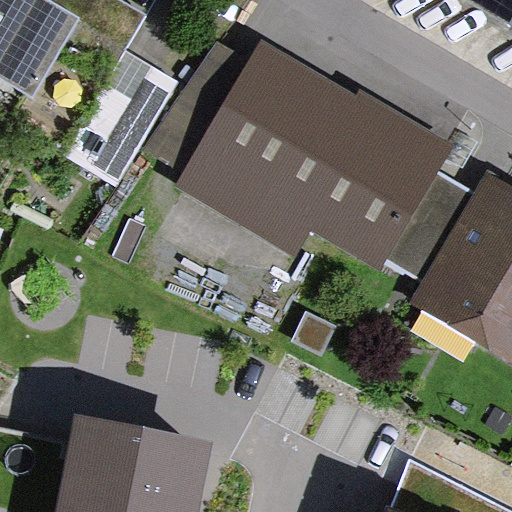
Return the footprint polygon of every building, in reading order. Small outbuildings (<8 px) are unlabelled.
[(0,0),(0,100),(80,147),(149,30),(98,0),(0,0)] [(511,0),(481,0),(511,17),(511,0)] [(495,192),(273,59),(198,182),(307,247),(323,221),(436,290),(427,305),(511,356),(511,172),(508,170),(495,192)] [(226,276),(186,256),(171,285),(210,306),(226,276)] [(189,511),(201,456),(91,433),(75,511),(189,511)]
